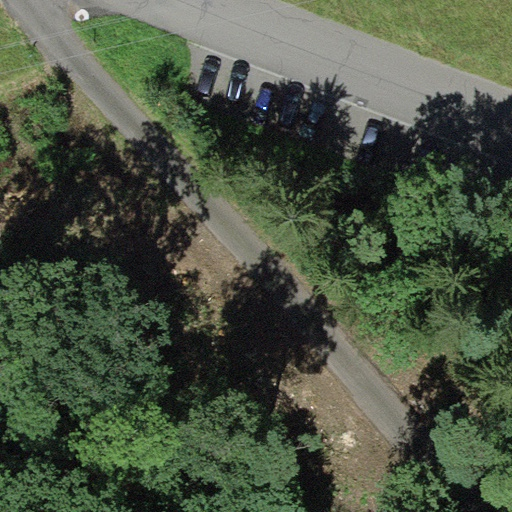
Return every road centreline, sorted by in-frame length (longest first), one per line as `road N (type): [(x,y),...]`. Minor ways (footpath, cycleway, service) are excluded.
road 1 (track): [(476,511),(258,246),(40,0)]
road 2 (track): [(0,314),(258,246),(511,198)]
road 3 (unclassified): [(511,128),(183,0)]
